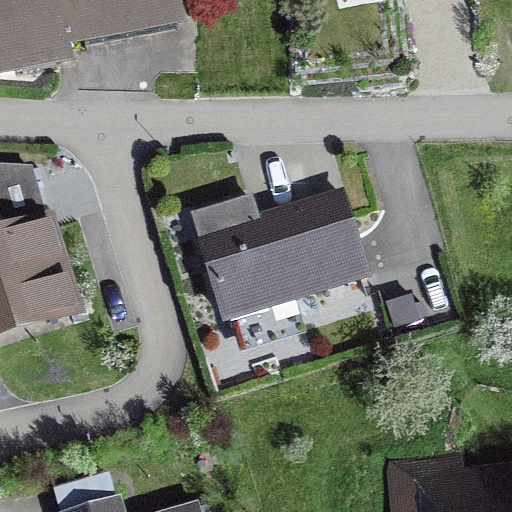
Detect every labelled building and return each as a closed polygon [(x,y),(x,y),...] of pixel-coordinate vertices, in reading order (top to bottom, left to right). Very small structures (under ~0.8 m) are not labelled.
[(61,59),(58,44),(160,23),(180,19),(175,0),(0,0),(0,71),(56,60),(61,59)] [(275,20),(226,20),(227,61),(275,61),(275,20)] [(0,227),(0,343),(86,319),(54,211),(46,214),(32,165),(0,164),(0,220),(2,226),(0,227)] [(297,306),(372,284),(344,188),(259,213),(254,195),(189,214),(222,328),(272,313),(275,324),(300,317),(297,306)] [(420,321),(410,294),(386,303),(396,330),(420,321)] [(511,511),(511,464),(464,470),(462,451),(384,460),(389,511),(511,511)] [(125,511),(121,496),(65,511),(201,511),(198,502),(162,511),(125,511)]
